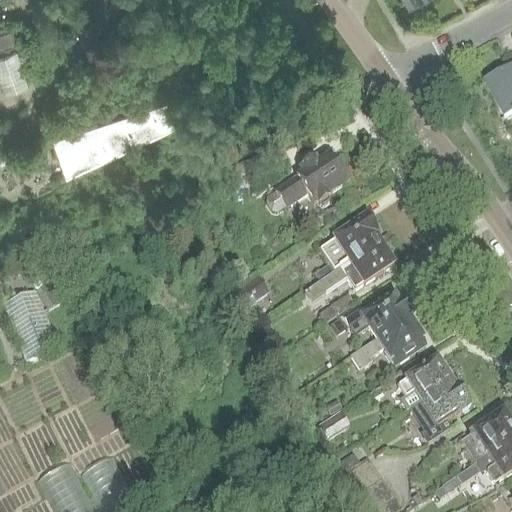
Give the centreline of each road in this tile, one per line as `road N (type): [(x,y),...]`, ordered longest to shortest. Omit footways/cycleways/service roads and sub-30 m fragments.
road 1 (residential): [(511,244),(390,81)]
road 2 (residential): [(390,81),(511,12)]
